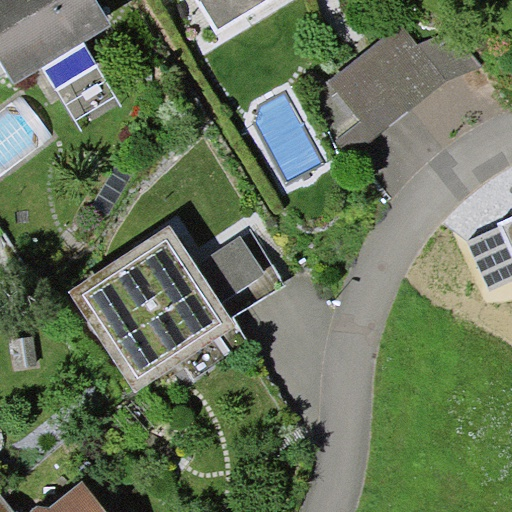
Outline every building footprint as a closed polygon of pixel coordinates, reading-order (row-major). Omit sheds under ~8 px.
[(0,0),(0,60),(14,84),(111,26),(95,0),(0,0)] [(198,0),(197,1),(217,32),(270,0),(198,0)] [(449,82),(483,67),(455,30),(419,46),(401,27),(308,101),(344,153),(360,153),(449,82)] [(511,217),(499,223),(500,226),(511,251),(511,217)] [(197,265),(169,223),(68,291),(135,391),(237,323),(232,318),(197,265)] [(488,291),(511,280),(511,251),(500,226),(466,241),(488,291)] [(197,265),(232,318),(287,282),(252,229),(197,265)] [(107,511),(82,479),(50,507),(38,505),(31,509),(30,511),(107,511)] [(14,511),(0,492),(0,511),(14,511)]
